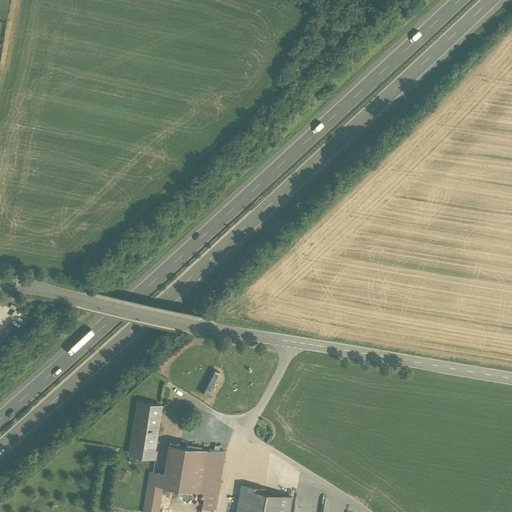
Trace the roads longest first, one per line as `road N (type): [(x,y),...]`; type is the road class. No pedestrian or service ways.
road 1 (motorway): [(0,452),(492,0)]
road 2 (motorway): [(460,0),(0,422)]
road 3 (unclassified): [(511,379),(288,341)]
road 4 (residential): [(288,341),(85,299)]
road 5 (track): [(361,511),(240,432)]
